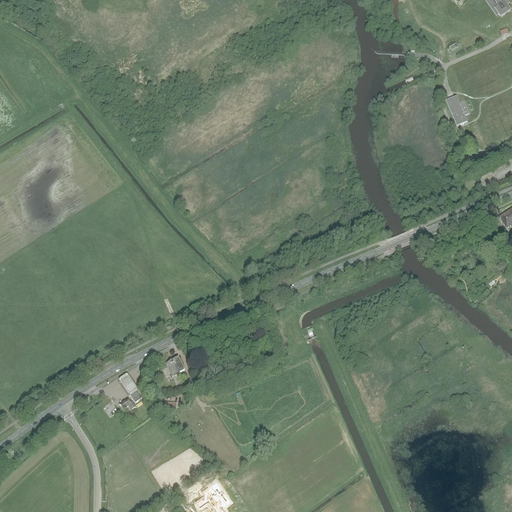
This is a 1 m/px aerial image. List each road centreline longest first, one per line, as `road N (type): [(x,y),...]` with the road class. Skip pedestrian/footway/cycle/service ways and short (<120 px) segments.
road 1 (secondary): [(59,403),(189,332),(511,194)]
road 2 (track): [(320,329),(406,511)]
